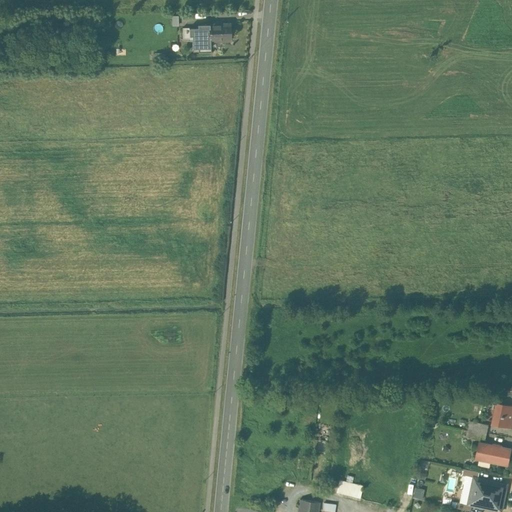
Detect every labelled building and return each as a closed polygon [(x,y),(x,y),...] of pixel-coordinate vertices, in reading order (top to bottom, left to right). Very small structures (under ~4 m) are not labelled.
[(198,27),(189,28),(189,36),(192,36),(192,41),(192,49),(198,48),(199,52),(211,52),(210,41),(209,24),(198,24),(198,27)] [(230,24),(209,24),(210,41),(230,40),(230,24)] [(189,36),(189,28),(182,28),(183,39),(189,39),(189,41),(192,41),(192,36),(189,36)] [(511,390),(500,391),(499,397),(511,399),(511,390)] [(511,418),(511,406),(497,403),(493,422),(511,426),(511,418)] [(488,425),(475,422),(473,430),(486,433),(488,425)] [(486,433),(473,430),(471,438),(485,441),(486,433)] [(510,450),(480,444),(477,458),(507,464),(510,450)] [(479,472),(464,469),(463,475),(474,477),(478,478),(479,472)] [(478,478),(474,477),(468,504),(472,505),(501,511),(507,484),(478,478)] [(363,486),(339,481),(336,492),(360,498),(363,486)] [(423,498),(425,489),(415,487),(414,496),(423,498)] [(318,511),(319,502),(299,499),(297,511),(318,511)] [(468,504),(457,502),(456,508),(471,511),(472,505),(468,504)] [(334,511),(336,504),(324,503),(322,511),(334,511)]
